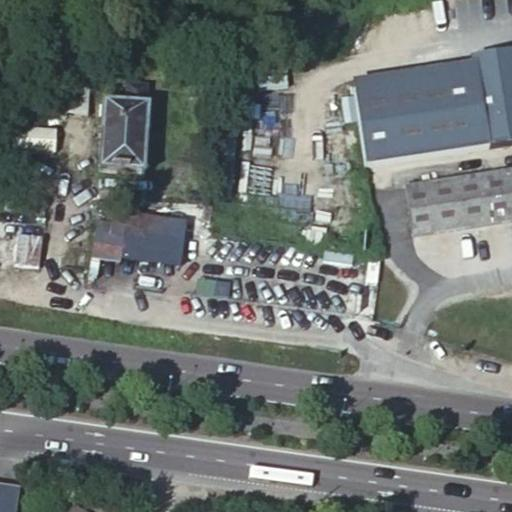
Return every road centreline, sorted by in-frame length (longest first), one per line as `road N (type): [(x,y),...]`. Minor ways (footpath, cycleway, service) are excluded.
road 1 (unclassified): [(511,408),(335,332),(0,283)]
road 2 (primary): [(0,430),(511,503)]
road 3 (primary): [(511,412),(0,341)]
